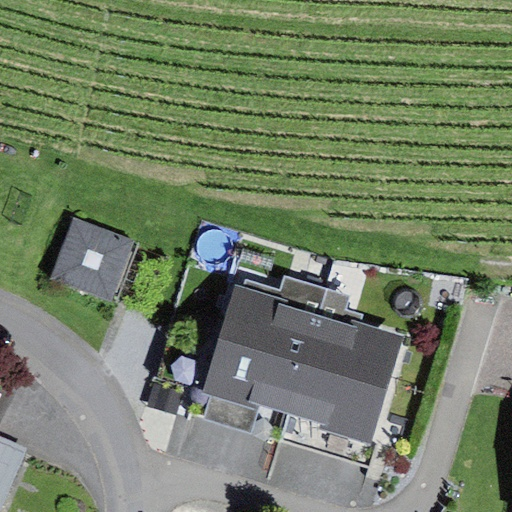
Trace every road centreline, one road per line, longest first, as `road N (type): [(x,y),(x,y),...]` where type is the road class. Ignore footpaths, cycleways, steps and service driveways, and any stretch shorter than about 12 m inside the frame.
road 1 (track): [(511,256),(427,250),(0,129)]
road 2 (residential): [(130,511),(125,472),(92,395),(0,318)]
